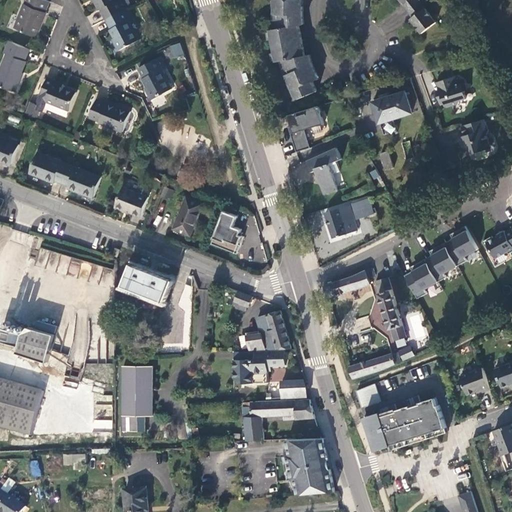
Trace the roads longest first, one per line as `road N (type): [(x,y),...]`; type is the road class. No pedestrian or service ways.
road 1 (residential): [(299,285),(190,257),(0,185)]
road 2 (tertiary): [(299,285),(211,0)]
road 3 (residential): [(504,183),(299,285)]
road 4 (tertiary): [(353,470),(299,285)]
road 5 (residential): [(353,470),(511,412)]
road 6 (residential): [(74,8),(52,59),(115,83),(107,69)]
road 7 (residential): [(322,0),(317,34),(331,65),(342,71),(380,47)]
